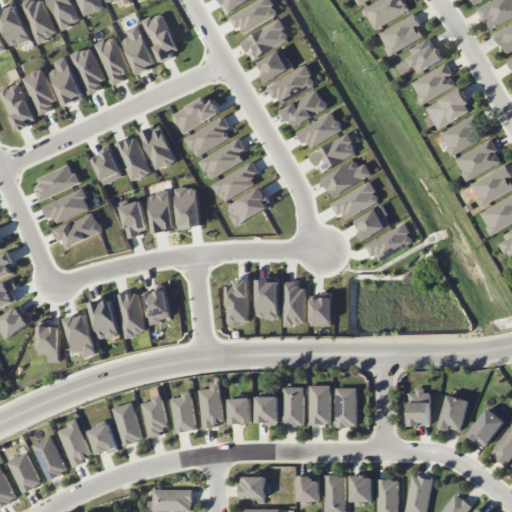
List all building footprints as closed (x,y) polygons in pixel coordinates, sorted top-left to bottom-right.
[(57,34),(42,0),(41,0),(36,2),(34,0),(23,0),(20,1),(37,42),(57,34)] [(47,0),(61,30),(81,21),(71,0),(47,0)] [(76,0),(83,17),(103,8),(99,0),(76,0)] [(220,0),(227,12),(249,0),(220,0)] [(262,0),(229,15),(236,30),(241,27),(244,32),(279,16),(272,0),(262,0)] [(408,13),(402,0),(377,0),(364,6),(374,28),(408,13)] [(511,17),(511,0),(491,0),(476,9),(484,22),(487,20),(492,29),(511,17)] [(31,39),(15,4),(0,10),(0,22),(11,48),(31,39)] [(161,61),(181,52),(163,12),(143,21),(161,61)] [(425,36),(414,14),(379,32),(390,55),(425,36)] [(253,60),(290,38),(279,19),(242,41),(253,60)] [(511,50),(511,22),(494,32),(506,54),(511,50)] [(127,29),(129,37),(124,39),(134,73),(154,66),(141,24),(127,29)] [(130,72),(115,36),(95,44),(113,85),(125,80),(123,75),(130,72)] [(417,73),(442,61),(432,38),(406,50),(417,73)] [(88,95),(101,90),(99,82),(104,80),(92,46),(72,53),(88,95)] [(265,82),(292,69),(283,50),(256,62),(265,82)] [(57,68),(49,72),(65,107),(85,98),(66,56),(54,61),(57,68)] [(446,63),(411,82),(424,104),(458,85),(446,63)] [(274,99),(278,96),(283,104),(317,84),(307,65),(267,87),(274,99)] [(23,77),(40,116),(53,110),(50,103),(56,101),(42,68),(23,77)] [(0,90),(0,91),(17,130),(36,122),(19,82),(0,90)] [(288,123),(292,120),(295,126),(328,109),(318,90),(281,110),(288,123)] [(436,128),(473,113),(463,90),(427,105),(436,128)] [(221,112),(214,101),(209,104),(204,96),(172,115),(183,134),(221,112)] [(298,130),(308,149),(343,130),(333,111),(298,130)] [(452,155),(481,139),(476,132),(484,128),(476,113),(440,133),(452,155)] [(226,130),(231,127),(225,116),(186,137),(196,156),(231,138),(226,130)] [(140,133),(157,170),(177,161),(160,124),(140,133)] [(347,133),(310,154),(321,173),(358,152),(347,133)] [(132,181),(152,172),(135,135),(116,144),(132,181)] [(503,161),(490,139),(455,159),(468,181),(503,161)] [(244,162),(240,152),(245,150),(241,140),(199,158),(208,178),(244,162)] [(92,156),(103,184),(123,177),(112,149),(92,156)] [(360,166),(356,159),(323,178),(333,197),(372,175),(366,163),(360,166)] [(213,184),(224,203),(256,183),(252,175),(259,172),(252,161),(213,184)] [(37,178),(41,187),(35,189),(40,201),(80,183),(71,163),(37,178)] [(468,185),(480,207),(511,189),(511,178),(505,165),(468,185)] [(337,215),(343,212),(347,219),(381,201),(370,181),(331,203),(337,215)] [(174,189),(180,229),(202,226),(196,186),(174,189)] [(43,206),(48,219),(54,216),(57,223),(91,208),(82,188),(43,206)] [(237,225),(270,207),(260,188),(226,206),(237,225)] [(511,223),(511,197),(481,210),(490,233),(511,223)] [(128,237),(149,232),(141,201),(120,206),(128,237)] [(392,225),(382,205),(352,221),(363,240),(392,225)] [(65,248),(103,232),(95,212),(57,228),(65,248)] [(372,256),(378,253),(381,260),(415,242),(405,223),(365,245),(372,256)] [(506,241),(502,243),(507,257),(511,254),(511,229),(503,233),(506,241)] [(227,286),(228,322),(249,322),(248,279),(234,279),(234,286),(227,286)] [(257,281),(258,319),(279,318),(279,280),(257,281)] [(284,325),(305,325),(306,288),(299,288),(299,281),(285,281),(284,325)] [(151,323),(172,318),(165,289),(144,294),(151,323)] [(138,291),(116,295),(126,337),(147,333),(138,291)] [(120,336),(111,298),(90,303),(99,341),(120,336)] [(311,326),(333,325),(332,298),(311,298),(311,326)] [(0,330),(5,338),(29,323),(18,306),(0,317),(0,330)] [(98,354),(86,313),(65,318),(75,353),(83,351),(85,358),(98,354)] [(61,326),(40,326),(39,354),(60,355),(61,326)] [(198,390),(204,429),(218,427),(217,421),(224,420),(219,383),(210,384),(210,388),(198,390)] [(331,385),(309,385),(310,424),(331,424),(331,385)] [(284,426),(305,426),(304,386),(283,387),(284,426)] [(357,387),(336,388),(337,427),(357,426),(357,387)] [(169,426),(160,388),(150,390),(153,400),(141,403),(150,437),(163,434),(161,428),(169,426)] [(430,426),(430,390),(409,390),(408,425),(430,426)] [(175,432),(196,430),(192,391),(181,392),(181,397),(172,398),(175,432)] [(469,400),(448,394),(439,426),(459,432),(469,400)] [(278,396),(256,396),(256,424),(278,423),(278,396)] [(251,424),(250,398),(229,398),(229,424),(251,424)] [(114,406),(121,445),(142,441),(135,402),(114,406)] [(469,435),(487,447),(504,419),(486,408),(469,435)] [(93,457),(76,418),(66,423),(68,427),(58,431),(73,466),(93,457)] [(89,431),(98,456),(118,448),(109,423),(89,431)] [(511,457),(511,424),(489,452),(505,466),(511,457)] [(47,480),(67,472),(52,436),(33,444),(47,480)] [(24,493),(42,483),(26,452),(8,462),(24,493)] [(0,507),(17,499),(0,465),(0,507)] [(345,511),(346,475),(325,475),(324,511),(345,511)] [(373,502),(373,476),(351,475),(351,501),(373,502)] [(426,511),(433,479),(413,475),(404,511),(426,511)] [(241,497),(270,496),(270,484),(266,484),(266,476),(241,476),(241,497)] [(297,477),(298,501),(320,501),(320,477),(297,477)] [(398,511),(399,479),(378,479),(377,511),(398,511)] [(153,489),(153,511),(193,511),(193,490),(153,489)] [(466,511),(471,504),(454,493),(440,511),(466,511)]
